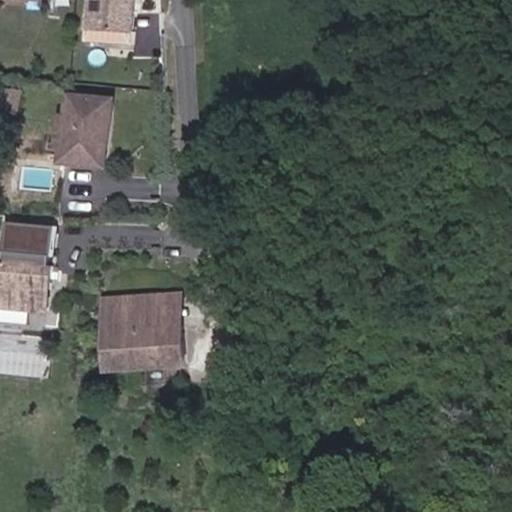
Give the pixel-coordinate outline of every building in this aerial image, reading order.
[(138,6),(138,0),(91,0),(90,30),(130,32),(132,6),(138,6)] [(135,45),(138,6),(132,6),(130,32),(90,30),(89,42),(135,45)] [(18,113),(21,93),(6,90),(3,110),(18,113)] [(110,150),(114,102),(71,98),(69,116),(67,146),(110,150)] [(67,146),(69,116),(63,116),(60,145),(67,146)] [(108,167),(110,150),(67,146),(65,163),(108,167)] [(52,291),(54,268),(4,263),(0,304),(0,306),(49,312),(51,297),(47,297),(48,291),(52,291)] [(186,367),(184,328),(166,329),(164,298),(107,302),(110,371),(186,367)] [(184,328),(182,298),(164,298),(166,329),(184,328)] [(0,332),(0,370),(51,375),(53,351),(20,349),(21,334),(0,332)]
